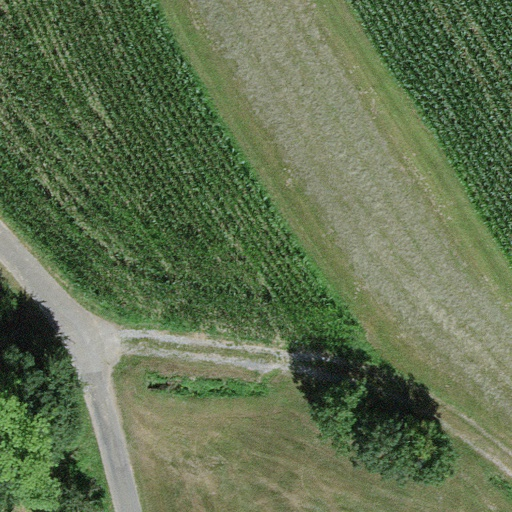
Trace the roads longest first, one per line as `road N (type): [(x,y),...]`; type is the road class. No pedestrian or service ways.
road 1 (track): [(78,331),(213,350),(406,395),(511,477)]
road 2 (residential): [(122,511),(78,331),(0,245)]
